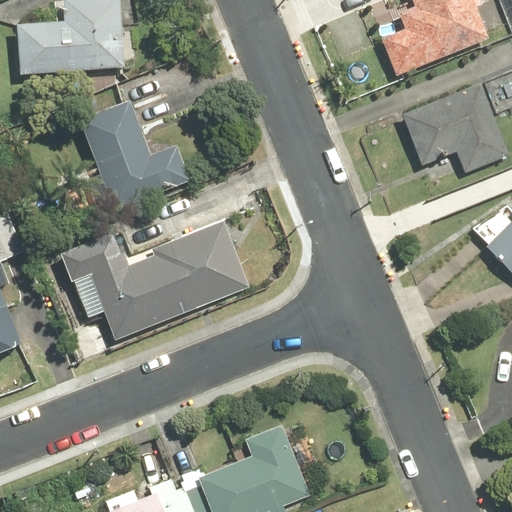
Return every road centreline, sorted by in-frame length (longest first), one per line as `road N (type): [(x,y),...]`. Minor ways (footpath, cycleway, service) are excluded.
road 1 (residential): [(0,443),(369,294)]
road 2 (residential): [(247,0),(369,294)]
road 3 (residential): [(369,294),(457,511)]
